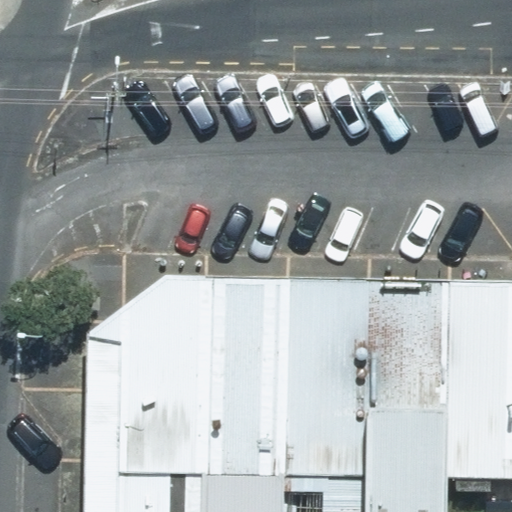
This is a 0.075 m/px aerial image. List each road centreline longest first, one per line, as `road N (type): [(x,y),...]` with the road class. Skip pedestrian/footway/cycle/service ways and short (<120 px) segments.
road 1 (secondary): [(249,0),(56,44)]
road 2 (tertiary): [(11,88),(0,223)]
